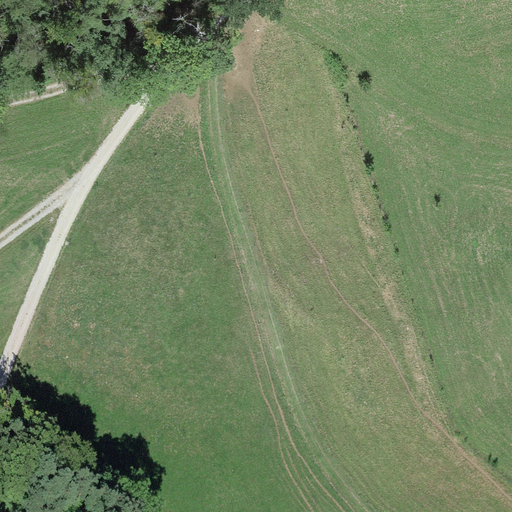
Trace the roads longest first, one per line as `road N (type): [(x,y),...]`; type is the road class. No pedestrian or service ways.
road 1 (track): [(319,39),(431,435),(511,507)]
road 2 (track): [(361,511),(291,418),(229,206),(203,28)]
road 3 (track): [(249,0),(430,116),(511,132)]
road 4 (track): [(0,236),(75,188),(175,52),(203,28)]
road 5 (track): [(75,188),(0,377)]
road 6 (track): [(175,52),(0,100)]
